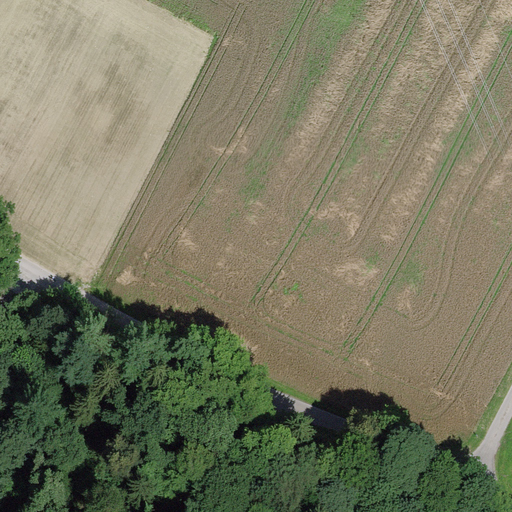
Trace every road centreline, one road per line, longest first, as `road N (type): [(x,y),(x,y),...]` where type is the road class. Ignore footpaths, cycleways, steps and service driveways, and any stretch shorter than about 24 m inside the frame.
road 1 (unclassified): [(511,511),(472,483),(290,408),(0,252)]
road 2 (track): [(290,408),(251,437),(213,485),(215,511)]
